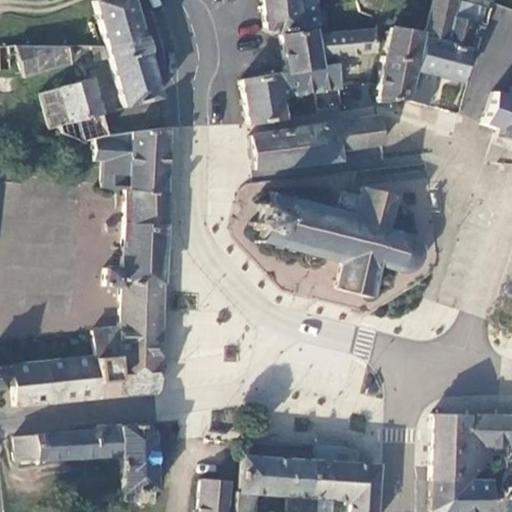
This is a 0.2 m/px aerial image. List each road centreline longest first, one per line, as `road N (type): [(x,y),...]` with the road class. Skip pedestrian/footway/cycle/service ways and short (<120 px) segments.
road 1 (residential): [(173,0),(194,103),(200,243),(234,290),(295,330)]
road 2 (residential): [(0,423),(230,396),(295,330)]
road 3 (residential): [(461,373),(511,187)]
road 4 (secondary): [(397,511),(413,368)]
road 5 (residential): [(295,330),(413,368)]
